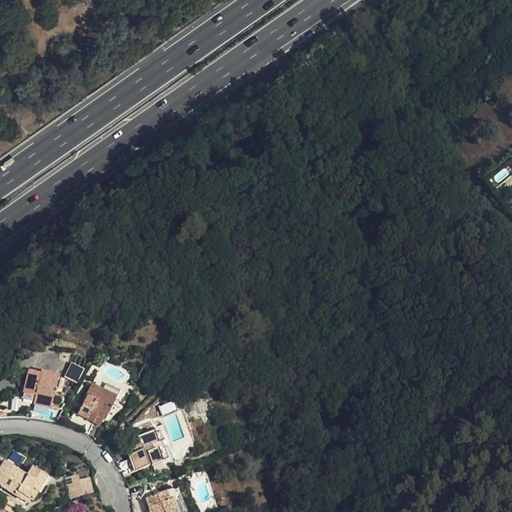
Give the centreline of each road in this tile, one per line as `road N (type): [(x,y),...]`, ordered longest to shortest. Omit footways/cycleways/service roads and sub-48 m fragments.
road 1 (motorway): [(0,227),(326,0)]
road 2 (motorway): [(263,0),(0,184)]
road 3 (residential): [(0,428),(46,428),(94,449),(122,511)]
